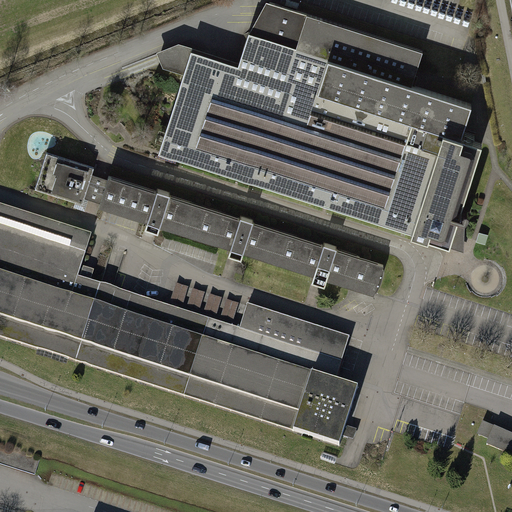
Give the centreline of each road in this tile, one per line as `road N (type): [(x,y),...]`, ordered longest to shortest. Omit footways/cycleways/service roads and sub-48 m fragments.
road 1 (secondary): [(401,511),(0,382)]
road 2 (secondary): [(0,405),(340,511)]
